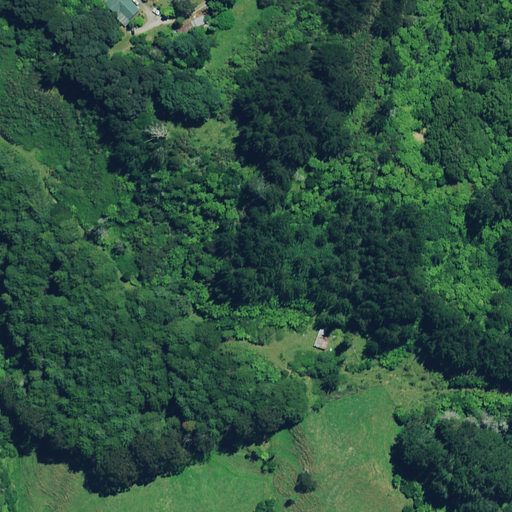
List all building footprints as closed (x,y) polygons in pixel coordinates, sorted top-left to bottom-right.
[(103,0),(100,3),(113,15),(117,11),(127,0),(103,0)] [(138,11),(127,0),(117,11),(128,21),(138,11)] [(120,30),(128,21),(117,11),(113,15),(109,19),(120,30)] [(206,23),(202,17),(174,32),(177,38),(206,23)] [(327,332),(320,330),(314,346),(326,350),(329,338),(325,337),(327,332)]
